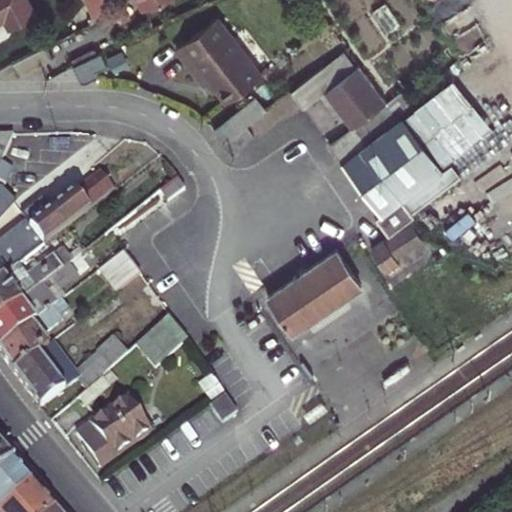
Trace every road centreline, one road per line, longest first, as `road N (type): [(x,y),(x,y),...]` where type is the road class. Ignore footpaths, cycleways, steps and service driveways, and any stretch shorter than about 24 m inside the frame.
road 1 (residential): [(223,225),(213,174),(166,121),(116,107),(0,108)]
road 2 (tertiary): [(0,399),(94,511)]
